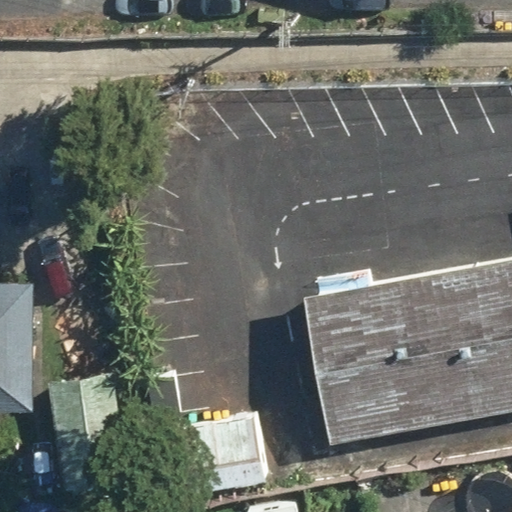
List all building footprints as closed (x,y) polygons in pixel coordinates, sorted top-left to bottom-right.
[(511,253),(300,292),(327,439),(511,405),(511,253)] [(0,408),(27,409),(28,280),(0,279),(0,408)] [(0,444),(0,486),(2,502),(62,494),(60,485),(125,476),(110,367),(42,376),(51,437),(0,444)] [(430,479),(436,511),(482,511),(511,506),(511,481),(509,464),(430,479)] [(244,509),(244,511),(295,511),(294,502),(244,509)]
